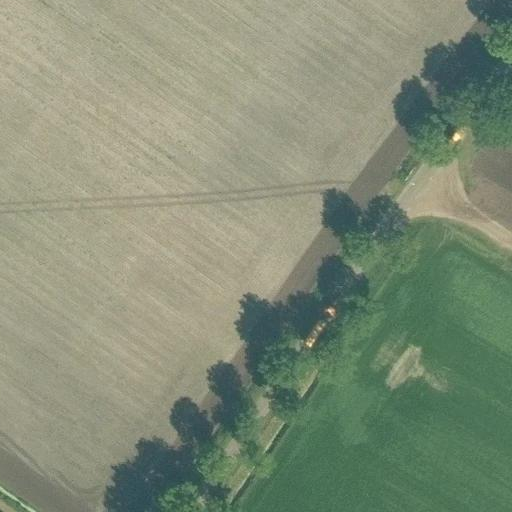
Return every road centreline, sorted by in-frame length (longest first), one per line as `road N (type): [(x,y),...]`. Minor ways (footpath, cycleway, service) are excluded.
road 1 (unclassified): [(190,511),(422,181)]
road 2 (unclassified): [(422,181),(511,57)]
